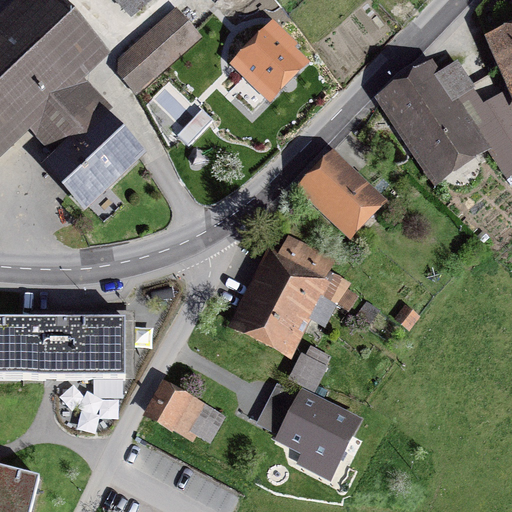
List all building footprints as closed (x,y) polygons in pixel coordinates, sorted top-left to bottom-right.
[(0,137),(95,48),(48,0),(43,0),(0,41),(0,137)] [(109,0),(132,24),(157,0),(109,0)] [(117,66),(119,77),(135,94),(199,36),(177,12),(117,66)] [(240,67),(270,95),(300,65),(277,43),(283,37),(276,31),(240,67)] [(511,36),(492,45),(511,90),(511,36)] [(427,67),(385,95),(396,113),(397,112),(439,175),(476,150),(445,104),(470,88),(456,66),(436,80),(427,67)] [(480,107),(492,126),(497,123),(511,146),(511,99),(506,91),(480,107)] [(67,126),(46,147),(59,160),(51,167),(84,201),(134,154),(101,120),(80,139),(67,126)] [(309,188),(351,229),(374,205),(332,165),(309,188)] [(283,348),(312,291),(348,312),(357,299),(347,290),(350,286),(328,274),(334,262),(289,239),(244,328),(283,348)] [(125,322),(0,322),(0,380),(125,381),(125,322)] [(329,359),(313,351),(308,360),(305,358),(293,381),(312,392),(329,359)] [(193,432),(207,440),(220,416),(186,397),(184,400),(167,391),(151,418),(189,439),(193,432)] [(333,465),(354,425),(304,399),(283,440),(333,465)] [(0,511),(31,511),(39,480),(0,469),(0,511)]
